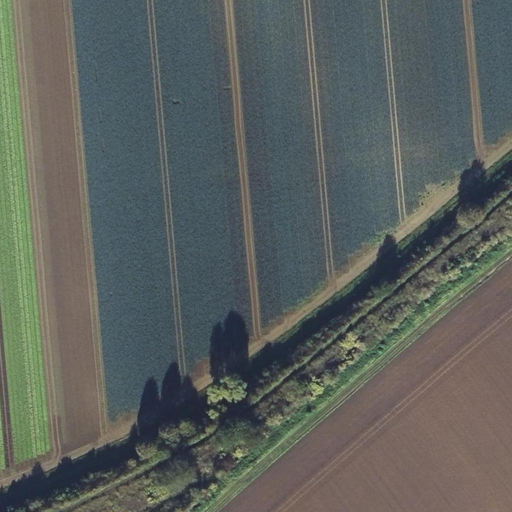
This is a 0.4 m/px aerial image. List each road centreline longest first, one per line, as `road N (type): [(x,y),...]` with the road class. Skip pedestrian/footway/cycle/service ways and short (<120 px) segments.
road 1 (track): [(511,160),(264,358),(189,407),(121,446),(0,494)]
road 2 (track): [(206,511),(511,251)]
